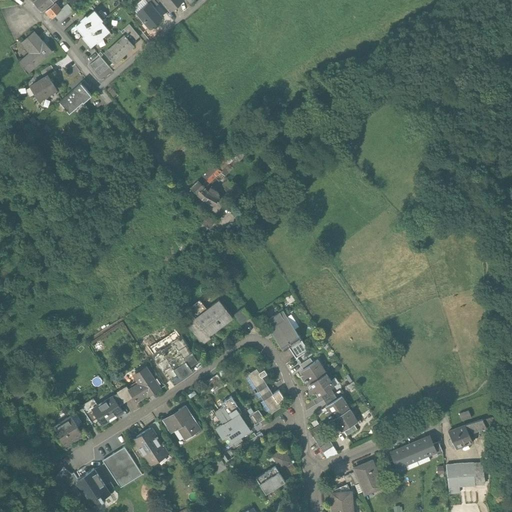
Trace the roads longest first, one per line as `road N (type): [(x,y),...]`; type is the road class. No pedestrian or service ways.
road 1 (residential): [(299,414),(274,359),(246,349),(85,453)]
road 2 (residential): [(226,229),(186,196),(102,92)]
road 3 (residential): [(102,92),(208,0)]
road 4 (residential): [(102,92),(19,0)]
